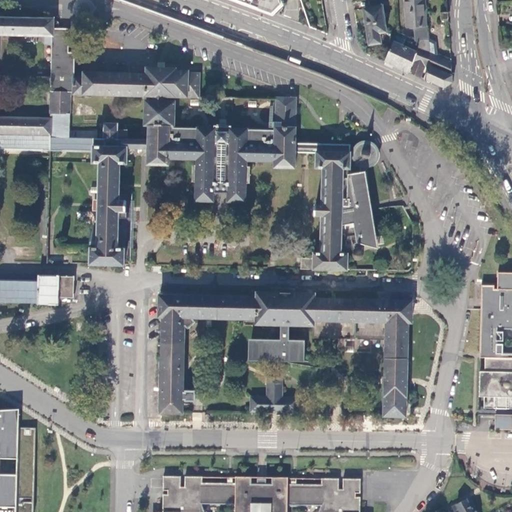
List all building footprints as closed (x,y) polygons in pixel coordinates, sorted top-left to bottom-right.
[(236,0),(274,14),(284,5),(281,0),(236,0)] [(396,3),(395,0),(379,0),(380,5),(365,8),(372,44),(382,42),(380,32),(387,30),(383,5),(396,3)] [(419,49),(430,53),(429,40),(428,26),(427,26),(425,0),(405,0),(406,27),(414,27),(415,41),(421,43),(419,49)] [(0,147),(50,148),(51,120),(0,118),(0,35),(53,37),(53,28),(53,20),(7,19),(7,14),(0,13),(0,147)] [(345,235),(346,246),(349,245),(353,245),(366,241),(374,237),(374,233),(373,222),(370,202),(368,192),(367,179),(367,174),(362,173),(363,171),(363,168),(365,168),(369,169),(370,168),(372,168),(374,167),(377,165),(379,162),(381,159),(381,157),(382,154),(382,152),(381,149),(380,147),(379,146),(378,144),(375,142),(371,141),(368,140),(366,140),(364,140),(362,141),(361,141),(358,143),(355,146),(354,148),(354,149),(353,151),(353,153),(353,154),(350,154),(350,153),(349,152),(349,145),(319,144),(297,144),(296,98),(276,98),(275,131),(249,130),(231,129),(231,126),(223,126),(213,126),(213,129),(195,129),(173,127),(174,97),(198,97),(198,74),(188,74),(188,72),(175,71),(175,69),(147,68),(147,75),(85,74),(85,79),(75,78),(75,94),(155,97),(155,102),(146,102),(145,126),(149,126),(149,141),(127,140),(127,130),(117,130),(117,124),(104,124),(104,139),(70,138),(71,94),(71,92),(68,92),(68,53),(69,29),(53,28),(53,37),(51,120),(50,148),(50,150),(62,150),(62,149),(93,150),(92,162),(94,162),(99,163),(96,247),(92,247),(90,247),(89,264),(124,264),(124,256),(130,256),(132,193),(119,192),(120,163),(127,164),(127,147),(149,148),(148,164),(166,165),(167,158),(198,159),(198,165),(193,164),(192,181),(195,181),(195,200),(212,200),(212,192),(227,193),(227,201),(244,201),(244,183),(248,183),(248,166),(242,166),(242,160),(274,161),(273,168),(293,168),(294,152),(316,153),(315,168),(322,169),(321,205),(315,205),(314,215),(321,216),(320,252),(314,252),(314,258),(301,257),(300,268),(313,269),(347,270),(349,253),(341,253),(342,246),(342,235),(345,235)] [(417,51),(404,45),(407,38),(398,34),(386,61),(392,64),(410,72),(418,53),(417,52),(417,51)] [(452,74),(452,62),(436,56),(430,53),(419,49),(418,48),(417,51),(417,52),(418,53),(410,72),(418,75),(423,64),(427,65),(430,67),(425,79),(429,80),(445,88),(453,82),(453,75),(452,74)] [(76,53),(68,53),(68,92),(71,92),(71,94),(75,94),(75,78),(76,53)] [(291,57),(290,61),(300,66),(302,61),(291,57)] [(422,77),(427,65),(423,64),(418,75),(422,77)] [(363,171),(362,173),(367,174),(367,179),(368,192),(370,202),(373,222),(374,233),(374,237),(366,241),(353,245),(349,245),(346,246),(345,235),(342,235),(342,246),(344,246),(344,248),(367,245),(379,249),(376,238),(374,222),(373,209),(372,202),(370,190),(369,182),(369,172),(363,171)] [(354,259),(355,260),(357,260),(360,260),(361,259),(362,258),(363,257),(363,255),(363,254),(363,252),(362,251),(361,250),(360,249),(359,248),(357,248),(356,249),(354,249),(353,250),(352,251),(351,253),(351,254),(351,256),(352,257),(353,258),(354,259)] [(495,406),(505,406),(505,409),(511,408),(511,273),(497,274),(497,290),(494,290),(494,286),(481,285),(478,358),(484,358),(483,372),(478,372),(477,397),(483,397),(482,408),(495,408),(495,406)] [(74,277),(59,276),(38,275),(38,281),(0,279),(0,301),(38,302),(38,304),(59,304),(59,299),(73,299),(74,277)] [(185,393),(182,393),(183,327),(183,326),(185,326),(187,329),(193,323),(189,319),(255,320),(255,325),(281,326),(280,342),(249,341),(249,358),(260,358),(285,358),(301,362),(302,342),(286,342),(287,326),(313,326),(313,339),(385,340),(383,415),(405,416),(405,395),(406,323),(410,323),(410,302),(313,300),(313,295),(256,294),(256,298),(159,295),(159,318),(162,318),(161,413),(182,413),(182,398),(185,398),(185,401),(194,401),(195,391),(185,391),(185,393)] [(249,413),(295,414),(295,400),(279,400),(280,378),(266,378),(266,400),(249,399),(249,413)] [(477,416),(511,416),(511,408),(505,409),(505,406),(495,406),(495,408),(482,408),(483,397),(477,397),(477,416)] [(0,511),(33,511),(36,429),(19,429),(19,413),(0,412),(0,511)] [(184,476),(184,487),(180,487),(180,476),(162,476),(162,490),(167,491),(169,491),(169,494),(166,494),(162,494),(161,511),(359,511),(359,498),(355,497),(351,497),(351,494),(355,494),(360,494),(360,480),(342,479),(342,490),(338,490),(338,479),(320,479),(320,485),(287,484),(287,478),(235,477),(235,478),(235,484),(202,483),(201,477),(202,476),(184,476)] [(475,511),(474,509),(473,509),(467,498),(447,510),(448,511),(475,511)]
